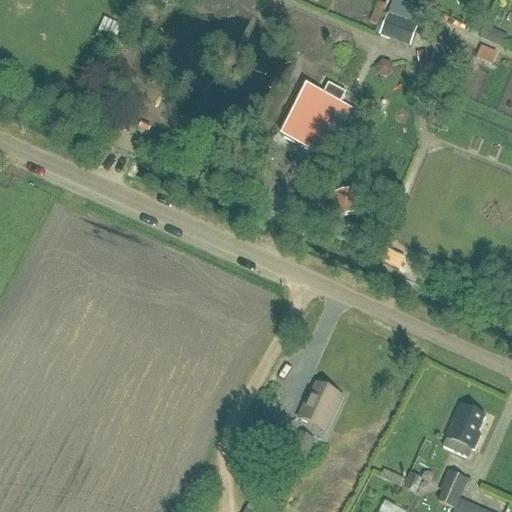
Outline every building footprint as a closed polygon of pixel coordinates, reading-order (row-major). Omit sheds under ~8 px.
[(380,38),(411,49),(423,13),(393,2),(380,38)] [(505,48),(509,39),(485,29),(481,38),(479,41),(503,52),(505,48)] [(482,50),(476,62),(491,68),(496,56),(482,50)] [(448,75),(445,56),(433,57),(436,77),(448,75)] [(341,106),(332,102),(307,89),(283,138),(282,139),(316,156),(341,106)] [(348,193),(338,196),(343,219),(353,217),(348,193)] [(326,435),(342,399),(318,387),(311,403),(308,402),(299,422),(326,435)] [(480,438),(479,437),(486,419),(462,409),(444,451),(470,461),(480,438)] [(305,465),(306,463),(315,442),(300,434),(290,457),(305,465)] [(453,511),(467,483),(448,474),(434,503),(453,511)] [(410,477),(404,491),(416,495),(421,481),(410,477)] [(252,511),(283,511),(284,510),(254,495),(248,510),(252,511)] [(372,497),(366,506),(374,511),(382,511),(386,507),(372,497)]
